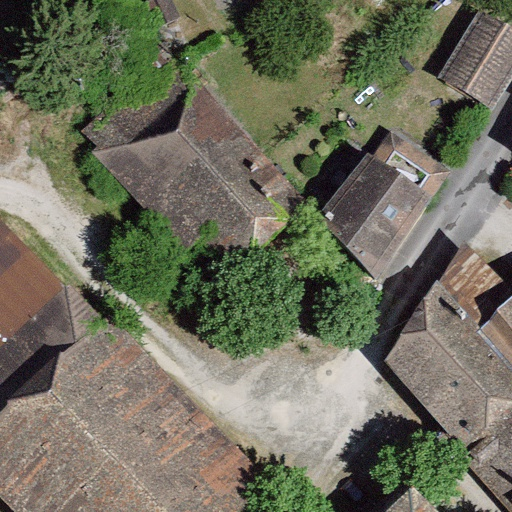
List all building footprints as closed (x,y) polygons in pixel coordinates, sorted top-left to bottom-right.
[(511,58),(511,50),(467,23),(426,89),(475,118),(511,58)] [(80,151),(204,286),(300,207),(180,68),(80,151)] [(378,125),(306,227),(363,288),(446,175),(378,125)] [(0,236),(0,409),(93,320),(0,236)] [(420,283),(368,370),(455,453),(511,387),(511,368),(474,322),(420,283)] [(511,387),(455,453),(499,511),(511,511),(511,289),(474,322),(511,368),(511,387)] [(0,409),(0,511),(233,511),(258,489),(93,320),(0,409)] [(408,511),(389,493),(369,511),(408,511)]
